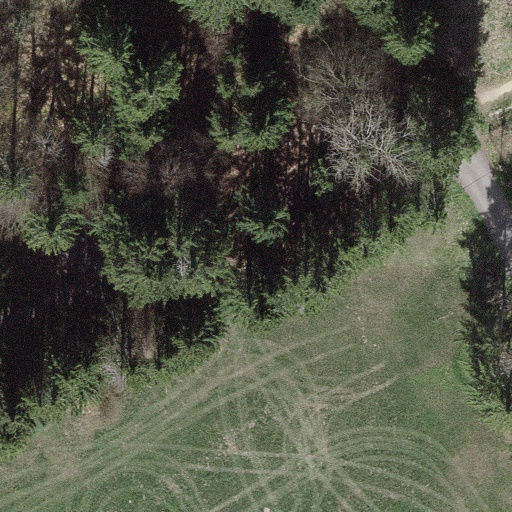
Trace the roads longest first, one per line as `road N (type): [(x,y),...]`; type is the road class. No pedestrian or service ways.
road 1 (residential): [(511,253),(453,131),(81,301)]
road 2 (residential): [(0,194),(81,301)]
